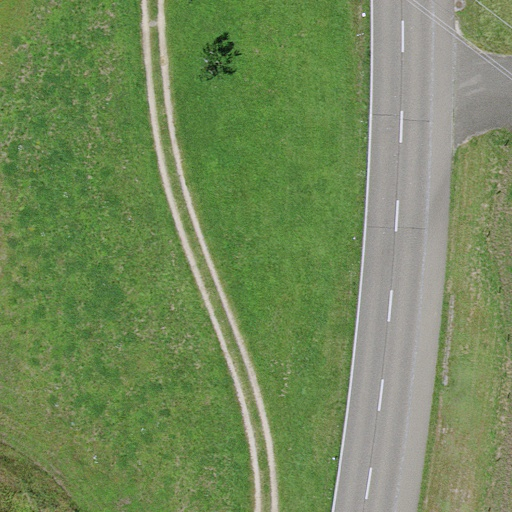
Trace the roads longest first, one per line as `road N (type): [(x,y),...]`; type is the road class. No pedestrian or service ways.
road 1 (track): [(271,511),(260,420),(171,169),(154,0)]
road 2 (secondary): [(407,0),(400,223),(370,511)]
